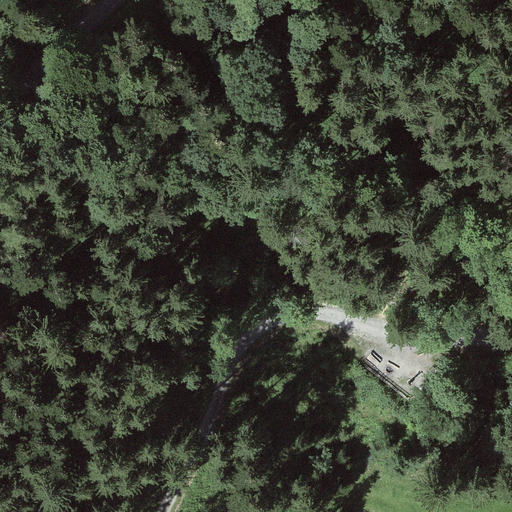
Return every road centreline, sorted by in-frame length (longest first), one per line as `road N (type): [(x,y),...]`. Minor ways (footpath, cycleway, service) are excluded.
road 1 (track): [(400,352),(308,311),(256,319),(197,414),(154,511)]
road 2 (track): [(113,0),(0,109)]
